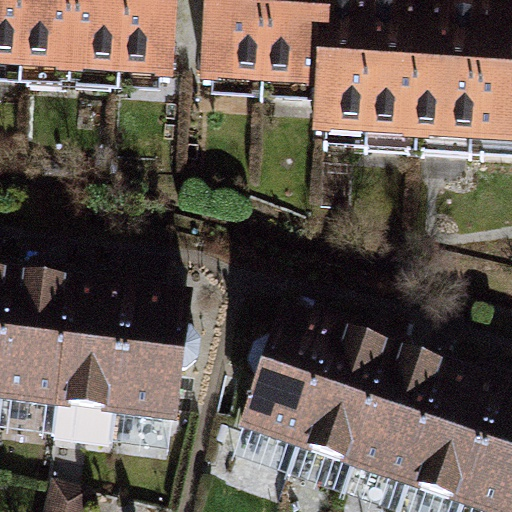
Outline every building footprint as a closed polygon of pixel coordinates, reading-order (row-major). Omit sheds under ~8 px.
[(0,0),(0,80),(185,92),(189,0),(0,0)] [(218,0),(212,94),(332,103),(338,6),(338,0),(218,0)] [(332,103),(329,158),(511,169),(511,13),(464,11),(464,0),(412,0),(412,11),(338,6),(332,103)] [(0,404),(7,406),(24,273),(0,270),(0,404)] [(7,406),(65,414),(82,280),(24,273),(7,406)] [(127,421),(141,288),(82,280),(65,414),(127,421)] [(141,288),(127,421),(190,428),(205,295),(141,288)] [(291,308),(251,436),(307,454),(348,325),(291,308)] [(348,325),(307,454),(362,471),(403,344),(348,325)] [(403,344),(362,471),(416,492),(456,362),(403,344)] [(511,382),(456,362),(416,492),(471,511),(511,394),(511,382)] [(511,511),(511,394),(471,511),(470,511),(511,511)] [(103,511),(105,504),(56,496),(53,511),(103,511)]
